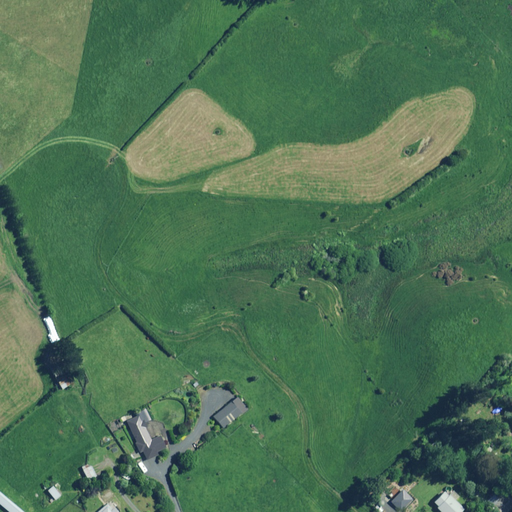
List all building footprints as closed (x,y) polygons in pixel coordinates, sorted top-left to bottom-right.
[(58,362),(48,368),(61,390),(70,384),(58,362)] [(240,414),(230,401),(225,405),(226,406),(218,412),(217,411),(212,415),(222,428),(240,414)] [(148,431),(147,432),(145,429),(147,428),(145,422),(149,420),(144,409),(137,413),(138,416),(126,421),(136,442),(135,443),(139,453),(142,451),(147,461),(158,455),(156,452),(165,448),(160,436),(150,440),(148,436),(150,435),(148,431)] [(84,466),(81,467),(87,480),(95,476),(91,466),(85,469),(84,466)] [(60,496),(53,487),(48,491),(55,500),(60,496)] [(482,495),(477,490),(473,494),(478,499),(482,495)] [(443,492),(433,502),(437,506),(435,507),(440,511),(460,511),(463,509),(455,501),(458,497),(452,491),(447,496),(443,492)] [(23,511),(0,492),(0,502),(11,511),(23,511)] [(96,511),(118,511),(114,506),(111,508),(107,503),(96,511)]
